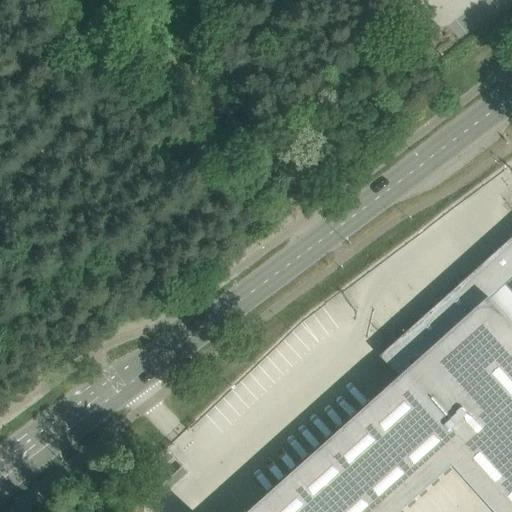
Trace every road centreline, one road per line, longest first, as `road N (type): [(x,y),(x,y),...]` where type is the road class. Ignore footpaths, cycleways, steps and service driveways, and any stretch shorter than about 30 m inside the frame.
road 1 (tertiary): [(125,385),(511,96)]
road 2 (tertiary): [(125,385),(0,479)]
